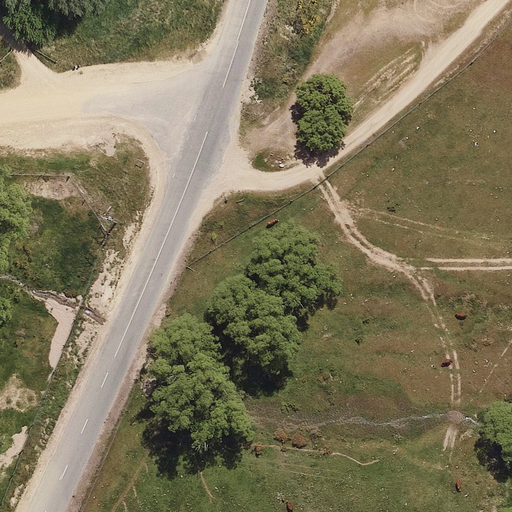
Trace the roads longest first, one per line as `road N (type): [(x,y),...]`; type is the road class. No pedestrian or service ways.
road 1 (unclassified): [(192,170),(265,182),(313,168),(433,78),(511,0)]
road 2 (unclassified): [(192,170),(44,511)]
road 3 (unclassified): [(214,113),(123,92),(0,111)]
